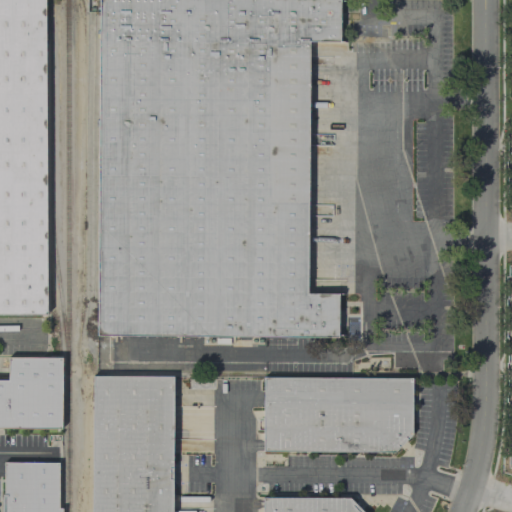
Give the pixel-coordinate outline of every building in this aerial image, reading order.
[(45,0),(0,0),(0,316),(45,316),(45,0)] [(98,0),(338,0),(338,41),(308,41),(306,293),(335,294),(334,336),(96,335),(98,0)] [(162,361),(138,360),(138,374),(162,375),(162,361)] [(263,363),(238,363),(238,373),(262,373),(263,363)] [(0,388),(0,435),(62,435),(62,366),(9,366),(9,388),(0,388)] [(95,511),(95,377),(174,377),(173,511),(95,511)] [(266,379),(265,450),(396,452),(412,436),(413,380),(266,379)] [(6,470),(5,511),(60,511),(61,471),(6,470)] [(265,499),(264,511),(362,511),(351,499),(265,499)]
